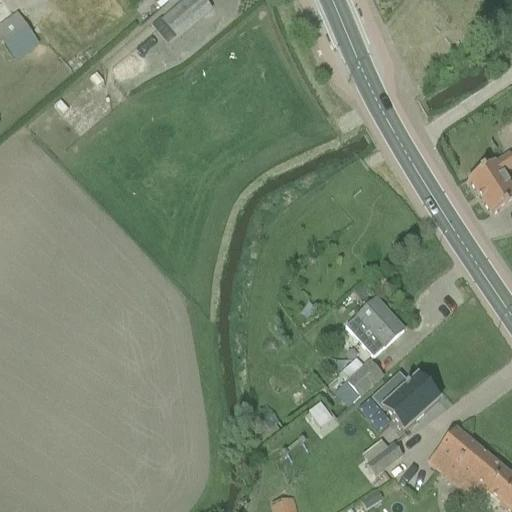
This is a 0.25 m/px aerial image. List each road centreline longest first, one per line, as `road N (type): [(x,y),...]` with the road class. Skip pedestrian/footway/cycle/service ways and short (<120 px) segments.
road 1 (primary): [(382,112),(511,320)]
road 2 (primary): [(382,112),(332,0)]
